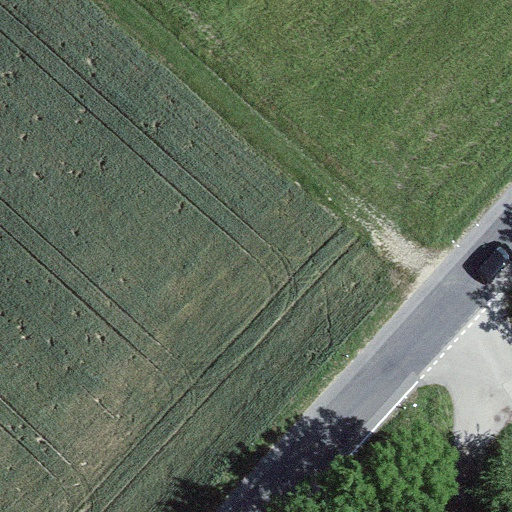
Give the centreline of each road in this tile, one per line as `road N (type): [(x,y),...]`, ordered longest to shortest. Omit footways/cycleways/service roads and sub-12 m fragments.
road 1 (tertiary): [(511,234),(258,511)]
road 2 (track): [(470,332),(472,511)]
